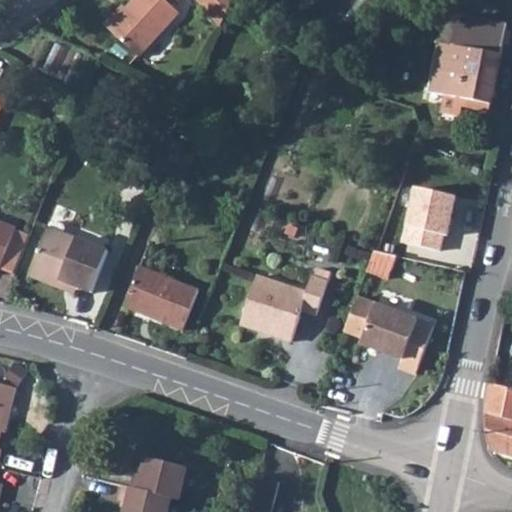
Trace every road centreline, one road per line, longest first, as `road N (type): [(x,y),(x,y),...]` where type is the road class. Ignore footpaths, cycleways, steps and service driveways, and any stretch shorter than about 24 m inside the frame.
road 1 (tertiary): [(99,357),(450,474)]
road 2 (tertiary): [(511,185),(450,474)]
road 3 (residential): [(99,357),(61,511)]
